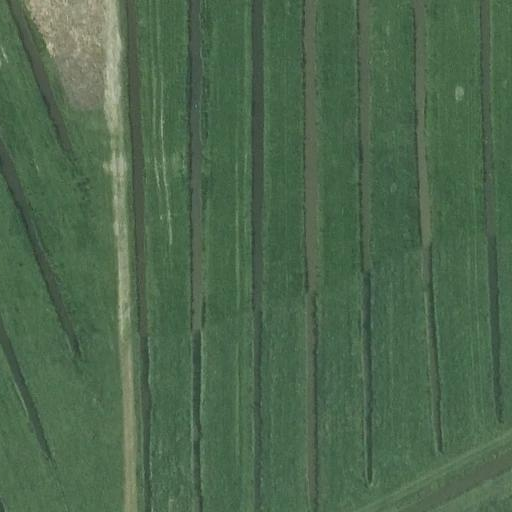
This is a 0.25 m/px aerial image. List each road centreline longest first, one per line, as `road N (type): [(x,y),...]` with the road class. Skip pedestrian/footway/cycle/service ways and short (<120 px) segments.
road 1 (track): [(103,0),(131,511)]
road 2 (track): [(365,511),(511,441)]
